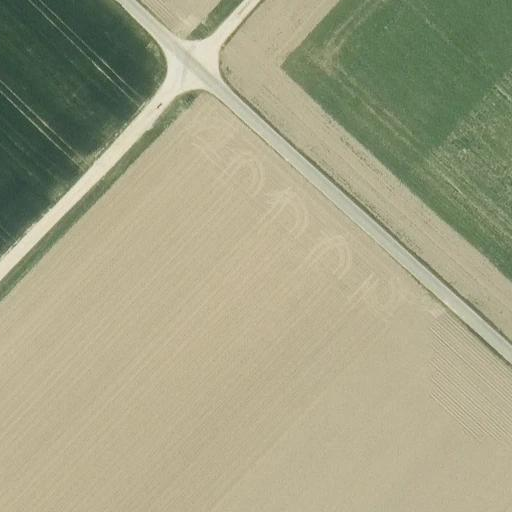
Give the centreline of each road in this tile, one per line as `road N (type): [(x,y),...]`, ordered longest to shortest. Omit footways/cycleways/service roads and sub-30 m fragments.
road 1 (unclassified): [(511,358),(122,0)]
road 2 (track): [(0,267),(191,66)]
